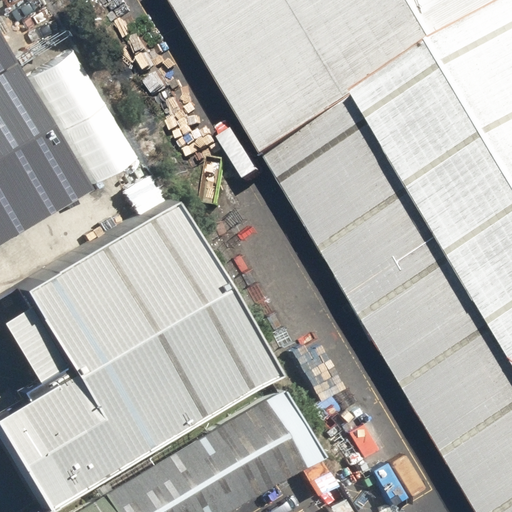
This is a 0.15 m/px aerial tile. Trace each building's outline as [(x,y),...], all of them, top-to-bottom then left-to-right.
[(315,288),(301,296),(334,352),(369,331),(475,511),(511,511),(511,0),(171,0),(253,137),(226,153),(255,201),(282,185),(304,223),(270,244),(295,287),(309,278),(315,288)] [(0,206),(65,171),(0,55),(0,206)] [(231,355),(135,182),(0,256),(0,283),(43,361),(0,384),(0,477),(2,481),(231,355)] [(184,511),(291,453),(243,365),(65,464),(91,511),(184,511)] [(306,511),(296,492),(260,511),(306,511)]
